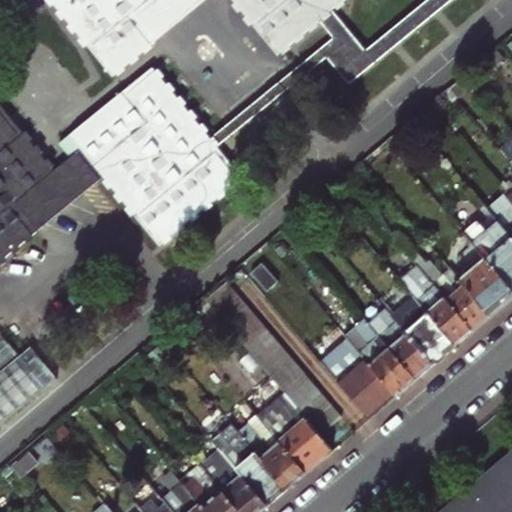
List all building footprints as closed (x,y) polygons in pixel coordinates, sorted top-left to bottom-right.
[(25,0),(26,1),(27,0),(48,0),(112,76),(153,43),(131,16),(146,4),(158,19),(181,0),(25,0)] [(181,0),(158,19),(146,4),(131,16),(153,43),(206,0),(181,0)] [(230,0),(278,57),(346,0),(230,0)] [(86,157),(103,177),(159,245),(242,178),(151,68),(59,143),(70,157),(76,165),(86,157)] [(0,260),(84,193),(61,165),(53,171),(0,105),(0,260)] [(70,157),(61,165),(84,193),(103,177),(86,157),(76,165),(70,157)] [(511,191),(505,184),(499,189),(508,199),(511,195),(511,191)] [(509,221),(511,218),(511,203),(508,199),(498,208),(509,221)] [(511,224),(509,221),(502,227),(511,238),(511,224)] [(511,238),(502,227),(498,222),(473,243),(477,248),(487,259),(511,289),(511,238)] [(463,259),(468,265),(473,271),(487,259),(477,248),(463,259)] [(408,255),(404,250),(396,256),(410,273),(418,266),(408,255)] [(415,250),(408,255),(418,266),(433,283),(439,279),(415,250)] [(468,265),(456,276),(491,318),(511,299),(511,289),(487,259),(473,271),(468,265)] [(457,347),(475,332),(433,283),(418,266),(410,273),(408,275),(425,295),(418,301),(419,304),(457,347)] [(491,318),(456,276),(450,269),(439,279),(433,283),(475,332),(491,318)] [(408,275),(400,281),(418,301),(425,295),(408,275)] [(368,289),(378,300),(387,292),(378,280),(368,289)] [(307,420),(322,437),(342,420),(226,283),(205,301),(214,312),(307,420)] [(360,296),(369,307),(378,300),(368,289),(360,296)] [(377,317),(368,324),(417,381),(434,366),(397,323),(378,300),(369,307),(373,312),(377,317)] [(195,327),(214,312),(205,301),(186,317),(192,324),(195,327)] [(397,323),(434,366),(457,347),(419,304),(412,310),(415,313),(407,320),(404,317),(397,323)] [(412,310),(404,317),(407,320),(415,313),(412,310)] [(364,320),(368,324),(377,317),(373,312),(364,320)] [(179,325),(184,331),(192,324),(186,317),(178,324),(179,325)] [(417,381),(368,324),(364,320),(353,330),(367,347),(360,354),(397,398),(417,381)] [(160,341),(167,349),(186,333),(184,331),(179,325),(160,341)] [(0,426),(57,380),(32,349),(21,357),(0,330),(0,426)] [(345,337),(348,341),(360,354),(367,347),(353,330),(345,337)] [(348,341),(322,363),(371,420),(397,398),(360,354),(348,341)] [(258,417),(249,424),(259,436),(268,429),(258,417)] [(307,475),(334,452),(322,437),(307,420),(280,443),(307,475)] [(237,421),(232,426),(238,434),(244,429),(237,421)] [(244,429),(238,434),(287,491),(307,475),(280,443),(268,429),(259,436),(249,424),(244,429)] [(287,491),(238,434),(232,426),(212,443),(218,450),(268,507),(287,491)] [(239,511),(263,511),(268,507),(218,450),(207,461),(200,466),(203,470),(239,511)] [(200,453),(193,458),(200,466),(207,461),(200,453)] [(511,511),(511,462),(451,511),(511,511)] [(13,488),(21,481),(12,471),(9,467),(0,474),(13,488)] [(12,471),(21,481),(21,482),(26,478),(17,468),(12,471)] [(184,487),(205,511),(239,511),(203,470),(190,481),(184,487)] [(181,472),(175,477),(184,487),(190,481),(181,472)] [(172,511),(205,511),(184,487),(175,477),(174,476),(164,484),(171,492),(162,500),(172,511)] [(172,511),(162,500),(154,506),(146,496),(136,504),(142,510),(142,511),(172,511)]
